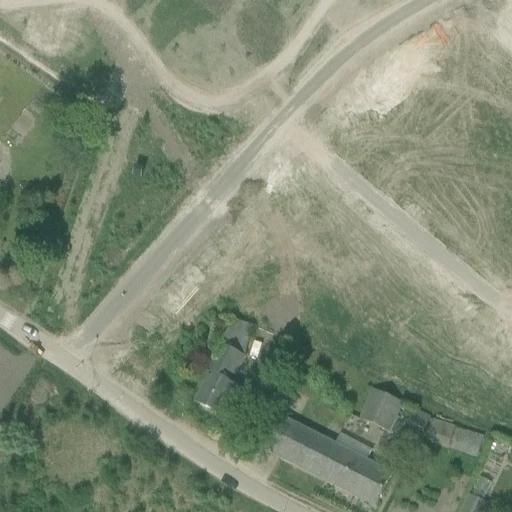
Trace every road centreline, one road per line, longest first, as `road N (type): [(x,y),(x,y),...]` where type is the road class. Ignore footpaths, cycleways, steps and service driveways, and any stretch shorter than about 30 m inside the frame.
road 1 (residential): [(70,371),(278,129)]
road 2 (residential): [(278,129),(511,322)]
road 3 (residential): [(299,511),(70,371)]
road 4 (residential): [(278,129),(351,44),(428,0)]
